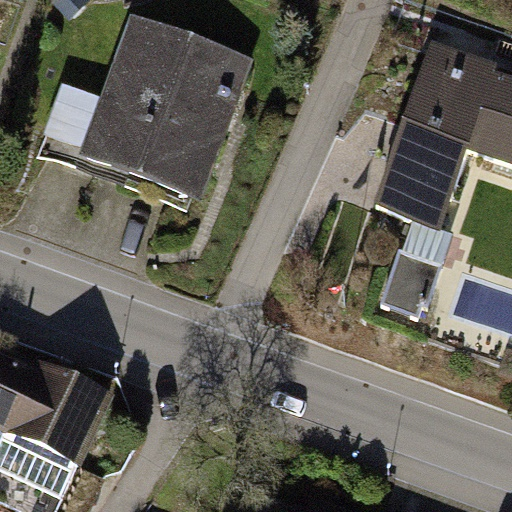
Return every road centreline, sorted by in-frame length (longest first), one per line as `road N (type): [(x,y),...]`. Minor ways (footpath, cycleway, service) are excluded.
road 1 (residential): [(371,0),(350,65),(212,356)]
road 2 (residential): [(212,356),(511,463)]
road 3 (residential): [(0,282),(212,356)]
